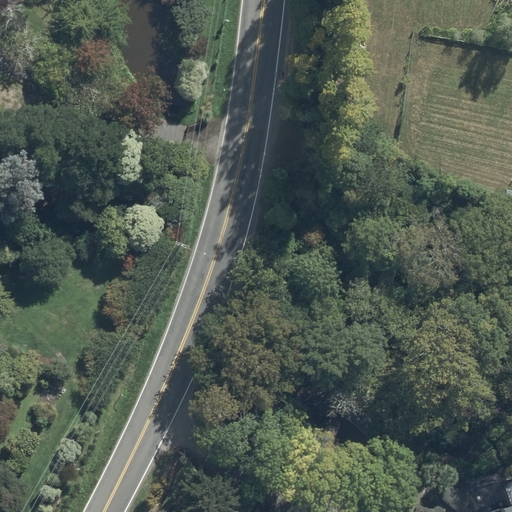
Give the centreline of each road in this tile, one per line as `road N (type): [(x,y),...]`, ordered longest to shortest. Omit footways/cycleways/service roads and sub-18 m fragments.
road 1 (secondary): [(152,412),(222,234),(263,0)]
road 2 (unclassified): [(152,412),(295,511)]
